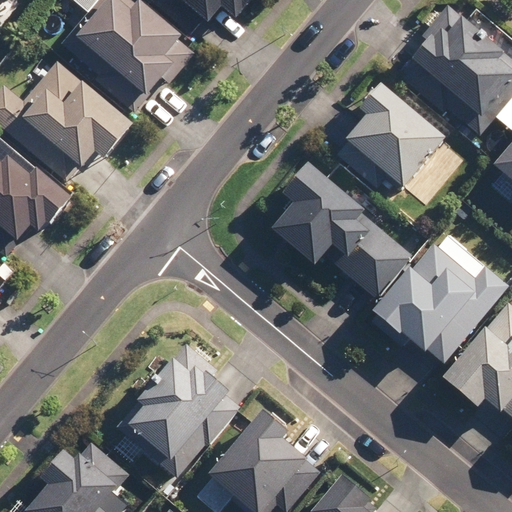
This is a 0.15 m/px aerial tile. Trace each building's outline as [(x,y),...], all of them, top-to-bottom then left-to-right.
[(179,44),(123,0),(100,0),(58,54),(136,117),(171,73),(162,65),(179,44)] [(257,0),(155,0),(149,7),(188,41),(200,27),(206,32),(217,19),(230,31),(257,0)] [(406,70),(396,82),(440,118),(445,112),(481,142),(510,106),(511,107),(511,76),(500,67),(505,61),(445,12),(422,40),(427,44),(417,56),(400,42),(389,56),(406,70)] [(131,133),(46,59),(29,78),(39,87),(21,107),(2,91),(0,92),(0,130),(65,187),(75,175),(77,177),(90,161),(100,169),(131,133)] [(380,82),(360,107),(367,113),(345,139),(345,143),(336,153),(379,187),(388,175),(404,187),(446,136),(380,82)] [(511,148),(491,172),(511,190),(511,148)] [(0,260),(3,263),(30,234),(37,240),(69,206),(34,174),(27,182),(7,164),(0,171),(0,260)] [(412,260),(304,170),(278,203),(290,213),(266,242),(310,278),(324,261),(376,304),(412,260)] [(475,282),(434,247),(369,323),(403,352),(405,350),(421,364),(476,301),(492,315),(510,294),(484,271),(475,282)] [(511,311),(507,308),(439,389),(473,417),(463,429),(483,446),(507,418),(511,422),(511,311)] [(201,433),(230,400),(207,381),(214,373),(189,351),(173,368),(164,361),(136,393),(145,400),(114,435),(171,484),(209,439),(201,433)] [(285,437),(263,418),(206,482),(211,486),(199,500),(212,511),(221,511),(230,503),(240,511),(268,511),(307,468),(280,444),(285,437)] [(127,511),(134,505),(119,493),(129,481),(90,449),(80,461),(76,458),(70,465),(61,458),(36,488),(42,493),(26,511),(16,503),(9,511),(127,511)] [(361,511),(367,506),(340,484),(317,511),(361,511)]
